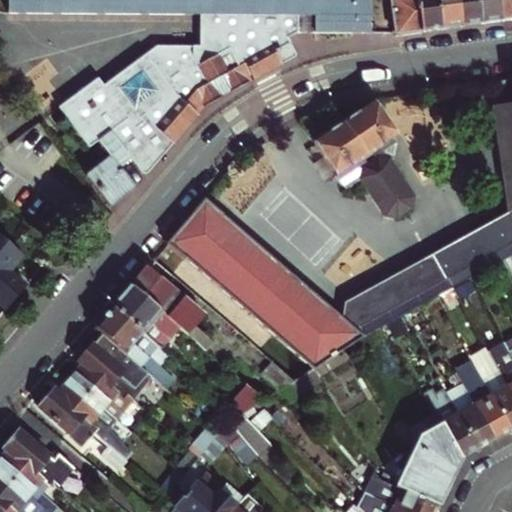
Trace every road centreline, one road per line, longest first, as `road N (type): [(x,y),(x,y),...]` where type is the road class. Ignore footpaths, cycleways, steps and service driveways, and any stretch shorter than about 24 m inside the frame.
road 1 (residential): [(0,386),(234,120),(333,72),(511,44)]
road 2 (residential): [(0,395),(136,511)]
